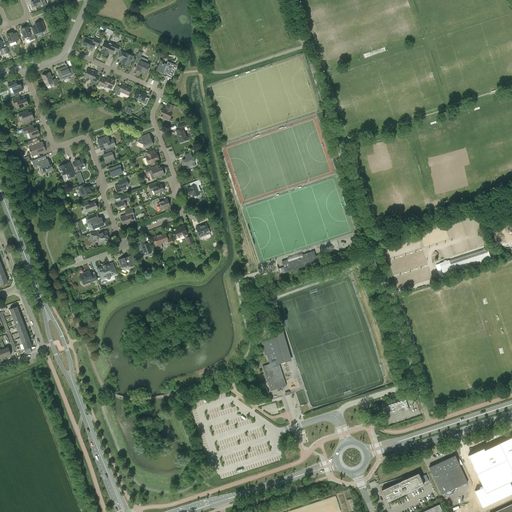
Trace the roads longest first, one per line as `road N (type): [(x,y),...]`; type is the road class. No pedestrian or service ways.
road 1 (residential): [(120,238),(182,214),(152,117),(162,91),(66,47)]
road 2 (primary): [(128,511),(41,299)]
road 3 (residential): [(23,64),(53,146),(88,139),(120,238)]
road 4 (primary): [(41,299),(53,350),(118,511)]
road 5 (secondary): [(511,402),(363,448)]
road 6 (secondary): [(218,503),(339,466)]
road 7 (secondary): [(336,457),(217,500)]
road 8 (secondary): [(393,447),(511,406)]
road 9 (unclassified): [(393,447),(511,415)]
road 10 (unknown): [(388,297),(431,279),(432,251),(475,234)]
